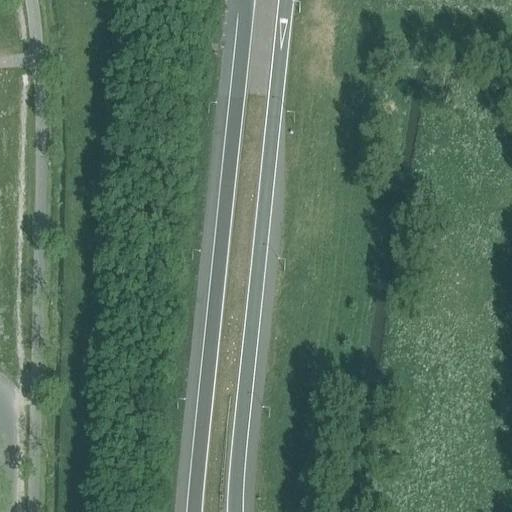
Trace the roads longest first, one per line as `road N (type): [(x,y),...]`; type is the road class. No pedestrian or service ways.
road 1 (motorway): [(246,0),(192,511)]
road 2 (motorway): [(235,511),(285,0)]
